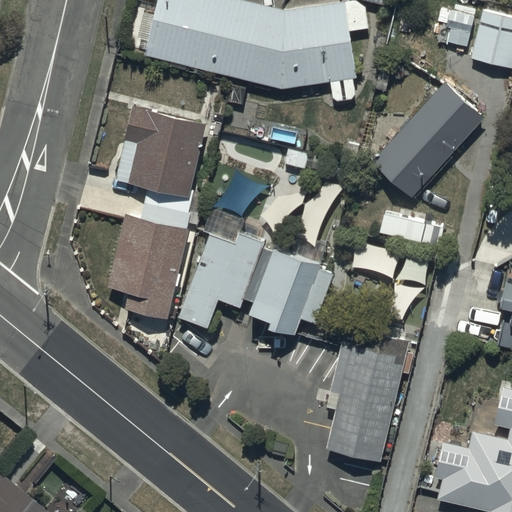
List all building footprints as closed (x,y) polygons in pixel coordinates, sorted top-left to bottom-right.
[(335,0),(286,5),(262,0),(158,0),(157,11),(143,9),(138,35),(149,37),(146,51),(285,82),(331,77),(333,98),(356,95),(354,73),(358,73),(353,27),(370,25),(366,0),(335,0)] [(511,12),(483,5),(471,55),(511,65),(511,60),(511,12)] [(451,6),(446,27),(451,28),(448,38),(466,43),(475,13),(451,6)] [(373,154),(412,191),(488,112),(449,75),(373,154)] [(208,119),(134,100),(118,174),(150,182),(142,213),(129,210),(111,282),(131,287),(127,304),(167,314),(194,209),(190,208),(194,194),(189,193),(208,119)] [(319,237),(204,198),(176,300),(210,313),(220,280),(236,291),(239,284),(259,290),(262,304),(318,321),(327,288),(336,253),(319,237)] [(511,270),(510,270),(503,299),(508,300),(499,341),(511,343),(511,270)] [(328,442),(381,455),(411,336),(357,323),(353,338),(344,336),(330,391),(318,388),(315,400),(337,405),(328,442)] [(511,511),(511,383),(505,382),(496,421),(511,425),(509,436),(474,427),(470,445),(444,438),(436,473),(444,475),(439,495),(491,508),(490,511),(511,511)] [(0,511),(48,511),(0,470),(0,511)]
